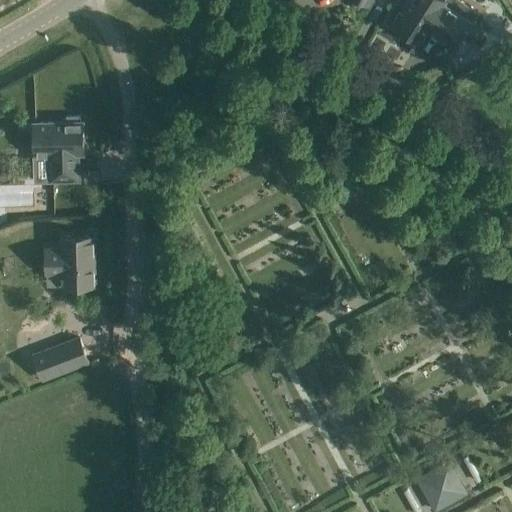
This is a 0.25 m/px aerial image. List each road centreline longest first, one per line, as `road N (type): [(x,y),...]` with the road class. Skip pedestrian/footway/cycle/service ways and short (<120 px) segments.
road 1 (unclassified): [(147,511),(127,88),(89,0)]
road 2 (unclassified): [(211,0),(511,157)]
